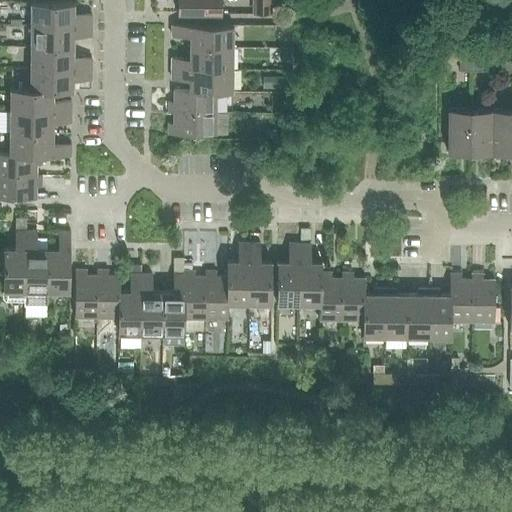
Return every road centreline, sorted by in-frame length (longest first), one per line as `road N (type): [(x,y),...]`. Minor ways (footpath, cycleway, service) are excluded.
road 1 (tertiary): [(511,496),(309,460),(0,457)]
road 2 (residential): [(153,179),(162,188),(269,184),(285,200),(427,200),(435,229)]
road 3 (residential): [(142,170),(114,142),(114,0)]
road 4 (residential): [(0,203),(115,208),(142,170)]
